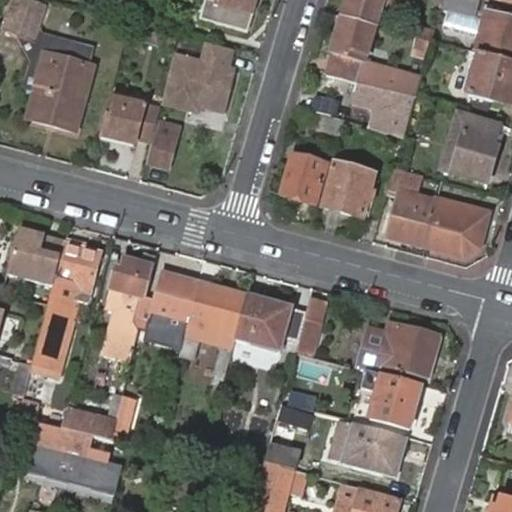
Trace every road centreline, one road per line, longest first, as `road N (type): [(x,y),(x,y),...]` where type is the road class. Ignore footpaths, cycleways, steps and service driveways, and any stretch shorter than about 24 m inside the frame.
road 1 (residential): [(500,303),(231,234)]
road 2 (residential): [(299,0),(231,234)]
road 3 (residential): [(231,234),(0,173)]
road 4 (residential): [(439,511),(500,303)]
